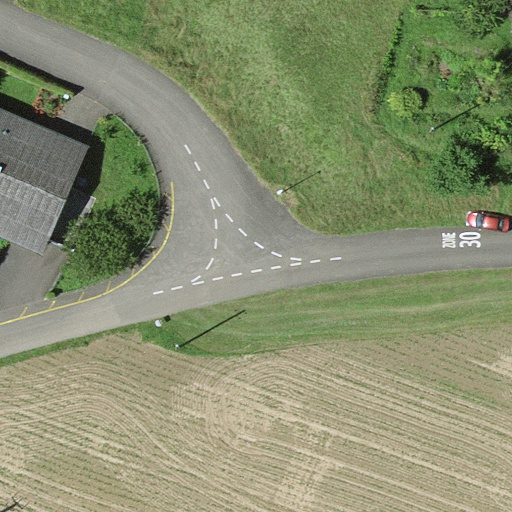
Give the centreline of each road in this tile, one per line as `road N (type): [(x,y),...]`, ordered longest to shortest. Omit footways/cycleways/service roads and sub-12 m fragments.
road 1 (residential): [(217,266),(203,138),(126,75),(0,18)]
road 2 (residential): [(217,266),(511,244)]
road 3 (residential): [(0,331),(217,266)]
